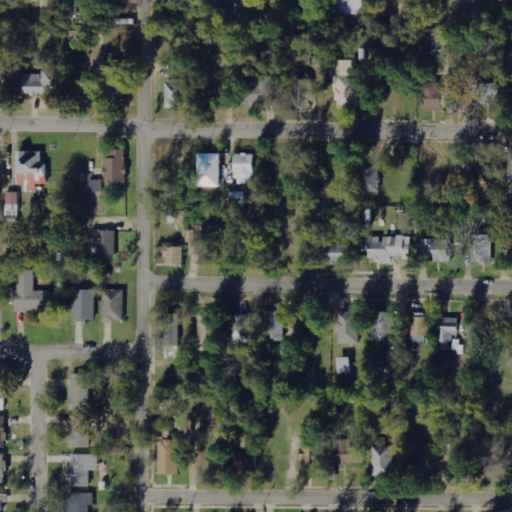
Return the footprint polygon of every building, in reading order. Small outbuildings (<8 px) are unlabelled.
[(432,54),(447,54),(446,34),(432,35),(432,54)] [(101,60),(99,92),(122,93),(124,62),(101,60)] [(358,109),(359,60),(338,60),(338,75),(336,75),(335,108),(358,109)] [(23,74),(23,94),(59,95),(60,71),(41,70),(41,74),(23,74)] [(257,85),(240,84),(240,105),(273,106),(274,76),(257,76),(257,85)] [(165,108),(185,108),(185,79),(164,79),(165,108)] [(292,79),(292,108),(314,108),(314,80),(292,79)] [(440,82),(422,83),(423,111),(441,110),(440,82)] [(473,105),(499,104),(499,83),(473,84),(473,105)] [(492,178),(493,148),(474,147),(473,178),(492,178)] [(125,183),(126,150),(114,149),(114,158),(106,158),(106,183),(125,183)] [(42,151),(16,152),(17,185),(27,184),(27,192),(36,191),(36,184),(48,184),(47,164),(42,164),(42,151)] [(220,153),(197,154),(198,187),(221,187),(220,153)] [(256,154),(235,154),(235,184),(255,185),(256,154)] [(453,156),(427,155),(426,178),(452,179),(453,156)] [(361,159),(359,191),(379,192),(380,160),(361,159)] [(7,205),(19,204),(19,192),(7,192),(7,205)] [(247,192),(229,192),(229,206),(247,205),(247,192)] [(117,230),(92,230),(91,247),(100,248),(100,255),(116,255),(117,230)] [(204,255),(204,230),(187,230),(187,244),(191,244),(191,255),(204,255)] [(493,235),(473,235),(472,263),(492,263),(493,235)] [(410,237),(382,237),(368,237),(368,260),(391,261),(391,257),(410,258),(410,237)] [(350,245),(333,245),(333,239),(320,238),(320,262),(349,263),(350,245)] [(449,239),(420,239),(421,260),(450,260),(449,239)] [(183,264),(183,247),(158,247),(158,255),(166,255),(166,264),(183,264)] [(17,310),(51,311),(51,291),(36,290),(37,270),(18,270),(17,310)] [(96,290),(75,290),(74,321),(96,321),(96,290)] [(124,290),(104,290),(104,322),(125,321),(124,290)] [(264,340),(285,340),(285,312),(265,311),(264,340)] [(339,344),(358,344),(358,312),(338,312),(339,344)] [(392,312),(372,312),(372,340),(393,340),(392,312)] [(180,346),(179,314),(163,314),(164,346),(180,346)] [(228,314),(227,344),(254,345),(255,314),(228,314)] [(197,341),(217,342),(218,316),(199,315),(197,341)] [(428,317),(410,317),(410,342),(428,342),(428,317)] [(439,350),(456,351),(456,318),(440,317),(439,350)] [(337,359),(338,374),(351,374),(350,358),(337,359)] [(70,411),(91,410),(90,374),(69,375),(70,411)] [(69,448),(89,448),(90,416),(70,415),(69,448)] [(277,432),(292,433),(293,416),(278,415),(277,432)] [(154,436),(169,435),(169,422),(154,423),(154,436)] [(158,475),(179,475),(178,439),(157,440),(158,475)] [(362,463),(361,440),(332,441),(333,464),(362,463)] [(437,469),(453,470),(454,445),(438,444),(437,469)] [(301,474),(316,474),(317,445),(303,445),(303,452),(301,452),(301,474)] [(395,447),(373,446),(372,477),(394,478),(395,447)] [(256,468),(256,452),(229,453),(229,469),(256,468)] [(98,470),(98,455),(69,455),(68,487),(89,487),(89,470),(98,470)] [(90,511),(90,493),(69,493),(69,511),(90,511)] [(0,511),(1,511),(1,502),(8,502),(8,494),(0,494),(0,511)]
